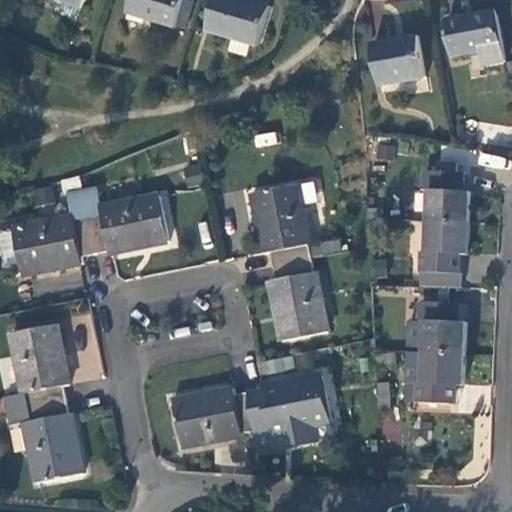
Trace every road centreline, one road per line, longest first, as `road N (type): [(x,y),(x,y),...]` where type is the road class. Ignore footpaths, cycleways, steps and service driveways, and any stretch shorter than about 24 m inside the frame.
road 1 (residential): [(122,361),(234,339),(223,275),(111,294)]
road 2 (residential): [(426,511),(206,485),(162,496)]
road 3 (residential): [(501,511),(503,288)]
road 4 (residential): [(162,496),(135,435),(122,361)]
